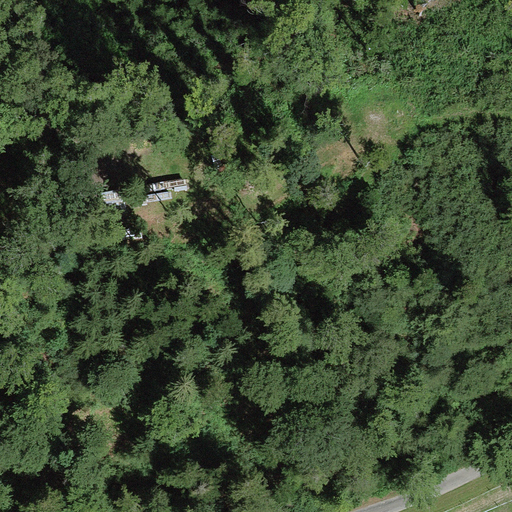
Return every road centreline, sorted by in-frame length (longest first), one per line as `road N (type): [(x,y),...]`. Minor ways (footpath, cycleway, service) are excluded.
road 1 (track): [(0,113),(45,120),(244,201),(278,192),(356,128)]
road 2 (track): [(372,511),(511,448)]
